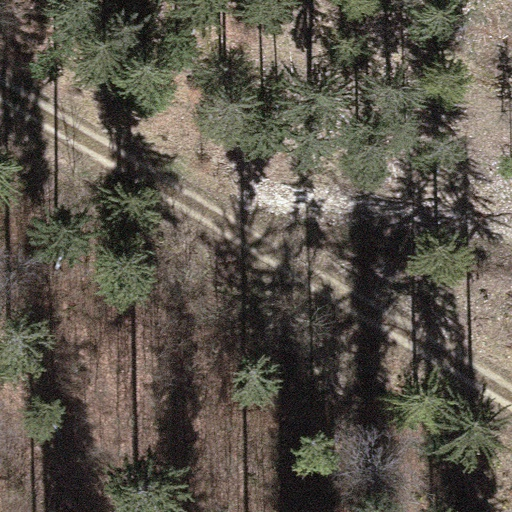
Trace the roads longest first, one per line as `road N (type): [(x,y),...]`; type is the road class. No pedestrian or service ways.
road 1 (track): [(511,383),(0,78)]
road 2 (track): [(250,226),(511,250)]
